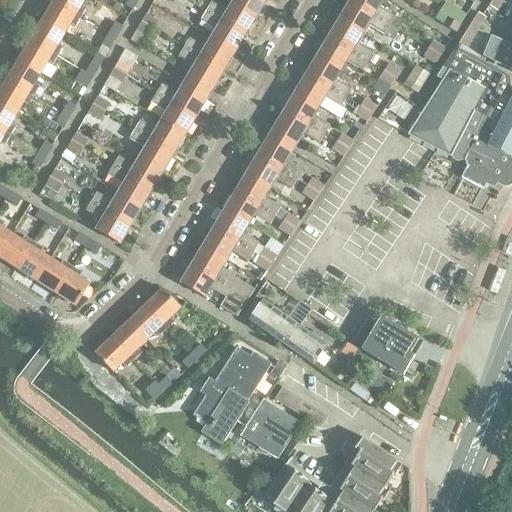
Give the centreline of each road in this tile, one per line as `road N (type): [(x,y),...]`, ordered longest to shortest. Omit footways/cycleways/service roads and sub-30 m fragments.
road 1 (residential): [(0,293),(46,324),(72,329),(90,319),(143,265),(309,0)]
road 2 (primary): [(511,353),(446,511)]
